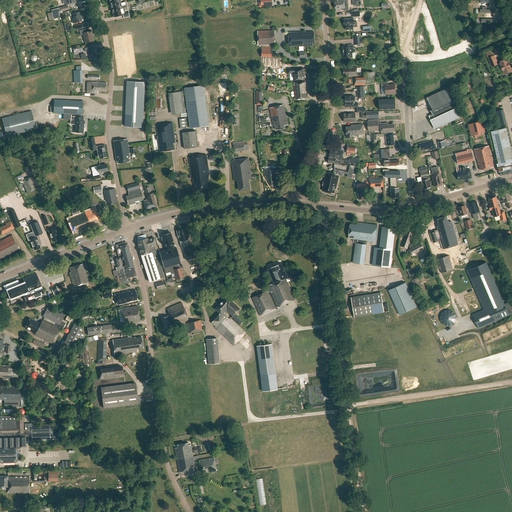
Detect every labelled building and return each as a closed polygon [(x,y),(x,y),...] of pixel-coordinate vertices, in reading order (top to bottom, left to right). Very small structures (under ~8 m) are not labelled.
[(337,1),(335,1),(335,9),(336,9),(336,10),(340,10),(340,8),(343,8),(344,11),(349,10),(347,0),(346,0),(344,0),(343,0),(340,0),(337,0),(337,1)] [(60,8),(51,10),(52,12),(53,19),(61,18),(59,12),(69,9),(68,6),(60,7),(60,8)] [(70,14),(72,21),(75,20),(76,23),(82,21),(80,12),(70,14)] [(486,19),(481,19),(481,23),(497,23),(497,19),(492,19),(492,14),(486,14),(486,19)] [(346,26),(346,30),(353,29),(353,27),(357,27),(357,21),(354,22),(353,18),(344,19),(344,26),(346,26)] [(86,32),(85,29),(79,30),(80,36),(83,35),(85,43),(93,40),(92,34),(91,30),(86,32)] [(275,44),(275,30),(257,31),(258,45),(275,44)] [(313,46),(313,41),(314,41),(314,32),(289,33),(289,46),(313,46)] [(349,56),(349,58),(353,58),(353,53),(356,52),(356,48),(354,48),(353,45),(348,45),(348,47),(343,47),(344,56),(349,56)] [(88,51),(91,62),(98,60),(97,56),(96,49),(92,50),(91,46),(84,48),(85,52),(88,51)] [(262,57),(273,57),(273,47),(262,46),(262,57)] [(487,58),(490,63),(489,64),(491,67),(497,64),(496,62),(497,61),(494,55),(487,58)] [(266,59),(263,59),(263,69),(281,68),(281,59),(266,59)] [(500,63),(504,75),(511,72),(510,68),(511,67),(509,62),(507,63),(506,59),(500,61),(501,63),(500,63)] [(74,70),(75,82),(83,82),(82,66),(76,66),(76,70),(74,70)] [(357,67),(343,68),(343,75),(349,74),(349,77),(357,76),(361,76),(361,69),(357,69),(357,67)] [(304,79),(304,68),(293,68),(293,69),(289,69),(289,73),(293,72),(294,80),(304,79)] [(365,73),(365,77),(354,77),(354,85),(366,85),(366,84),(376,82),(374,71),(365,73)] [(127,81),(125,126),(143,127),(145,82),(127,81)] [(91,82),(91,93),(98,93),(98,90),(106,91),(106,82),(91,82)] [(307,93),(306,82),(294,82),(295,99),(307,98),(307,93)] [(312,82),(313,98),(320,97),(318,82),(312,82)] [(388,85),(387,82),(381,83),(382,87),(385,86),(386,94),(391,94),(396,94),(395,84),(388,85)] [(203,85),(185,87),(188,103),(191,128),(210,125),(206,101),(203,85)] [(450,87),(427,98),(432,110),(431,110),(432,114),(429,116),(435,129),(461,116),(457,107),(453,99),(455,99),(455,100),(455,99),(450,87)] [(169,93),(172,114),(186,112),(183,91),(169,93)] [(345,101),(345,107),(354,106),(354,107),(358,107),(358,103),(354,103),(353,101),(355,101),(354,96),(345,96),(345,101)] [(395,99),(379,99),(379,109),(396,108),(395,99)] [(54,113),(82,115),(83,101),(54,100),(54,113)] [(275,125),(276,130),(285,128),(285,126),(288,125),(284,105),(270,108),(274,125),(275,125)] [(500,126),(507,124),(504,111),(504,109),(500,110),(497,111),(498,113),(500,126)] [(2,118),(6,136),(36,129),(32,111),(2,118)] [(355,121),(355,113),(344,114),(345,122),(355,121)] [(71,114),(70,124),(76,124),(76,132),(83,132),(84,124),(85,121),(83,121),(83,117),(81,117),(81,115),(71,114)] [(482,121),(468,124),(471,136),(485,132),(482,121)] [(177,139),(177,135),(174,135),(173,123),(156,125),(160,151),(174,149),(173,143),(175,143),(175,139),(177,139)] [(388,123),(381,124),(381,132),(395,131),(394,124),(391,125),(388,123)] [(347,135),(347,137),(353,137),(353,136),(359,135),(359,134),(364,134),(363,124),(351,125),(351,126),(346,127),(347,135)] [(497,161),(498,161),(499,164),(497,164),(499,171),(511,167),(511,155),(510,147),(511,146),(511,143),(509,131),(506,131),(505,130),(495,132),(496,134),(493,134),(495,145),(496,150),(494,150),(497,161)] [(184,148),(186,148),(197,147),(195,131),(183,133),(184,148)] [(395,135),(395,132),(385,133),(387,146),(394,145),(393,136),(395,135)] [(95,147),(94,141),(94,138),(89,138),(89,141),(90,148),(92,147),(92,150),(97,149),(98,158),(106,157),(104,145),(95,147)] [(116,161),(118,161),(118,163),(129,162),(128,158),(129,158),(129,154),(127,139),(113,141),(116,161)] [(420,151),(429,149),(429,151),(436,149),(435,145),(434,145),(433,140),(419,144),(420,151)] [(245,142),(233,143),(234,151),(248,150),(247,144),(245,145),(245,142)] [(17,144),(11,147),(14,153),(20,150),(17,144)] [(329,158),(328,162),(340,164),(343,164),(344,160),(343,160),(345,151),(344,151),(342,146),(333,145),(333,149),(330,149),(329,157),(329,156),(329,158)] [(477,158),(480,171),(493,168),(488,146),(474,149),(476,159),(477,158)] [(468,155),(456,157),(457,165),(474,161),(471,148),(466,150),(468,155)] [(206,155),(189,157),(192,178),(193,178),(194,184),(195,183),(196,190),(209,188),(208,182),(209,181),(208,175),(209,175),(206,155)] [(249,158),(232,161),(235,181),(239,180),(240,190),(249,189),(248,179),(252,178),(249,158)] [(98,171),(99,174),(103,173),(102,172),(108,171),(106,164),(97,167),(93,168),(94,172),(98,171)] [(277,185),(276,181),(277,180),(277,176),(276,167),(264,168),(265,180),(267,180),(268,186),(277,185)] [(427,167),(419,169),(421,177),(423,177),(423,179),(422,180),(422,181),(421,182),(422,184),(422,185),(423,184),(424,188),(425,188),(426,189),(427,188),(428,188),(430,187),(428,178),(427,178),(427,176),(429,175),(427,167)] [(432,173),(431,174),(432,177),(431,179),(432,181),(433,181),(434,187),(442,185),(439,172),(438,167),(431,168),(432,173)] [(459,180),(463,179),(464,180),(472,178),(469,169),(466,170),(465,167),(460,168),(461,171),(457,172),(459,180)] [(383,169),(383,171),(385,171),(385,177),(390,177),(391,188),(390,188),(391,194),(392,198),(395,197),(396,198),(398,198),(398,197),(399,197),(399,192),(399,191),(399,190),(399,189),(399,188),(397,188),(396,177),(400,177),(400,171),(389,171),(389,169),(383,169)] [(322,190),(334,193),(335,189),(336,189),(339,175),(326,172),(323,182),(323,181),(323,185),(324,185),(322,190)] [(22,184),(27,193),(35,189),(31,181),(32,180),(31,177),(24,180),(21,175),(16,177),(20,185),(22,184)] [(358,188),(359,199),(367,199),(366,187),(370,187),(369,187),(384,186),(383,178),(369,178),(369,181),(366,182),(366,183),(357,184),(357,188),(358,188)] [(130,195),(126,196),(128,205),(135,203),(135,201),(143,199),(140,189),(138,183),(127,186),(130,195)] [(148,201),(146,201),(145,200),(143,201),(146,210),(156,207),(153,193),(150,193),(149,187),(144,188),(148,201)] [(105,191),(107,203),(116,201),(114,189),(105,191)] [(84,198),(93,207),(98,203),(88,193),(84,198)] [(504,203),(506,202),(508,208),(511,207),(511,206),(511,201),(509,193),(502,195),(504,203)] [(494,214),(499,212),(501,221),(506,220),(504,211),(500,212),(496,197),(489,199),(491,205),(489,205),(490,210),(492,209),(494,214)] [(473,213),(475,220),(479,218),(477,212),(479,211),(476,202),(469,204),(472,213),(473,213)] [(465,205),(459,207),(461,215),(463,215),(464,217),(467,216),(467,214),(467,213),(466,209),(465,205)] [(70,221),(74,232),(81,230),(81,232),(101,224),(94,208),(71,218),(72,220),(70,221)] [(437,230),(443,249),(458,244),(451,221),(448,222),(447,216),(437,219),(439,225),(437,225),(438,230),(437,230)] [(0,227),(0,232),(1,235),(14,228),(10,221),(6,223),(6,225),(0,227)] [(33,232),(26,235),(28,240),(30,240),(34,250),(35,249),(35,250),(37,249),(37,248),(40,247),(38,243),(39,243),(36,235),(42,233),(37,221),(30,224),(33,232)] [(353,239),(375,242),(377,225),(357,222),(357,225),(350,224),(350,225),(348,238),(353,239)] [(162,234),(170,232),(168,225),(160,228),(162,234)] [(48,231),(52,241),(59,239),(54,228),(48,231)] [(182,229),(176,231),(178,238),(179,238),(180,241),(179,241),(181,246),(187,245),(186,240),(188,239),(187,236),(186,229),(182,230),(182,229)] [(401,246),(406,248),(407,249),(408,244),(410,245),(412,240),(410,240),(411,237),(413,238),(415,233),(408,231),(406,236),(405,235),(401,246)] [(179,263),(181,263),(176,247),(175,248),(170,232),(162,234),(164,241),(165,246),(166,246),(167,250),(159,252),(163,268),(179,263)] [(0,241),(0,260),(20,250),(12,235),(0,241)] [(140,254),(149,282),(164,277),(156,251),(154,245),(156,245),(154,238),(154,237),(148,239),(147,238),(137,241),(140,254)] [(353,263),(364,264),(366,244),(355,243),(353,263)] [(410,248),(414,255),(424,249),(421,243),(414,247),(413,246),(410,248)] [(119,257),(115,258),(117,267),(116,267),(119,280),(117,281),(118,285),(131,282),(129,277),(136,276),(128,244),(119,246),(119,247),(116,248),(119,257)] [(187,245),(181,246),(182,248),(183,249),(186,260),(196,257),(194,246),(188,248),(187,245)] [(375,247),(372,265),(390,268),(393,250),(380,248),(375,247)] [(437,259),(441,273),(453,270),(449,257),(437,259)] [(467,270),(484,310),(473,315),(478,328),(509,315),(486,262),(467,270)] [(179,263),(163,268),(165,273),(171,271),(171,273),(174,272),(176,279),(183,277),(180,268),(179,268),(178,264),(179,263)] [(268,285),(270,290),(270,291),(277,307),(295,299),(287,282),(287,283),(285,278),(286,278),(287,279),(288,278),(288,277),(282,263),(268,269),(274,283),(268,285)] [(89,283),(83,264),(68,268),(73,287),(89,283)] [(17,297),(18,297),(23,295),(24,296),(24,297),(26,301),(44,293),(36,273),(23,279),(24,282),(19,284),(18,280),(3,286),(5,290),(6,289),(10,300),(17,297)] [(416,278),(411,280),(415,288),(421,285),(420,283),(419,283),(416,278)] [(460,283),(463,290),(466,288),(468,291),(471,289),(466,280),(460,283)] [(56,285),(59,291),(66,288),(64,282),(56,285)] [(406,282),(388,290),(400,315),(417,307),(406,282)] [(101,293),(103,298),(112,296),(110,290),(101,293)] [(129,291),(123,292),(123,293),(120,293),(114,294),(116,305),(126,303),(125,302),(130,302),(129,301),(137,299),(135,290),(129,292),(129,291)] [(270,291),(270,290),(267,291),(252,297),(260,315),(275,308),(268,293),(270,291)] [(351,297),(354,317),(384,312),(381,292),(351,297)] [(215,308),(221,313),(222,312),(224,314),(227,311),(233,316),(231,317),(239,325),(242,322),(234,314),(240,309),(227,296),(215,308)] [(169,320),(167,316),(161,318),(165,329),(171,326),(169,322),(171,321),(173,325),(188,320),(181,303),(167,309),(171,319),(169,320)] [(128,307),(121,308),(123,323),(140,321),(137,306),(128,308),(128,307)] [(34,335),(53,344),(60,330),(62,331),(65,324),(61,321),(64,315),(48,307),(43,316),(55,323),(53,326),(42,320),(40,324),(29,318),(25,328),(30,331),(30,332),(35,334),(34,335)] [(214,327),(234,345),(245,333),(230,318),(229,319),(224,314),(222,312),(221,313),(212,323),(215,326),(214,327)] [(186,323),(189,334),(202,330),(200,320),(186,323)] [(120,323),(111,325),(111,321),(101,323),(101,322),(87,325),(88,332),(120,327),(120,323)] [(131,338),(131,337),(112,340),(114,355),(137,352),(137,349),(143,348),(141,337),(135,338),(135,337),(131,338)] [(98,338),(97,361),(96,364),(102,364),(102,361),(105,361),(106,338),(98,338)] [(207,339),(209,364),(219,363),(217,338),(207,339)] [(34,340),(32,343),(43,348),(44,345),(34,340)] [(261,373),(277,372),(274,342),(259,343),(261,373)] [(77,354),(78,362),(79,370),(87,369),(87,362),(87,351),(88,351),(87,344),(82,345),(83,352),(77,354)] [(34,356),(43,360),(46,356),(37,351),(34,356)] [(0,376),(2,377),(2,381),(20,380),(19,376),(17,376),(18,366),(0,364),(0,376)] [(276,374),(261,376),(263,391),(278,390),(276,374)] [(101,387),(103,408),(138,403),(135,383),(101,387)] [(21,386),(0,385),(0,398),(1,399),(4,400),(21,400),(21,386)] [(0,462),(16,462),(16,454),(21,454),(21,447),(25,447),(25,439),(32,439),(32,440),(58,440),(58,425),(31,426),(31,430),(23,430),(23,416),(16,417),(16,416),(0,415),(0,462)] [(177,445),(178,447),(175,448),(177,458),(181,458),(182,459),(193,457),(191,446),(189,446),(188,443),(177,445)] [(181,458),(177,458),(179,472),(195,469),(193,457),(182,459),(181,458)] [(199,460),(201,473),(217,471),(214,457),(199,460)] [(34,471),(34,483),(44,483),(44,481),(48,481),(48,482),(58,482),(58,478),(58,471),(34,471)] [(8,493),(29,493),(29,477),(8,477),(8,476),(0,476),(0,487),(2,487),(2,489),(6,489),(6,487),(8,487),(8,493)]
